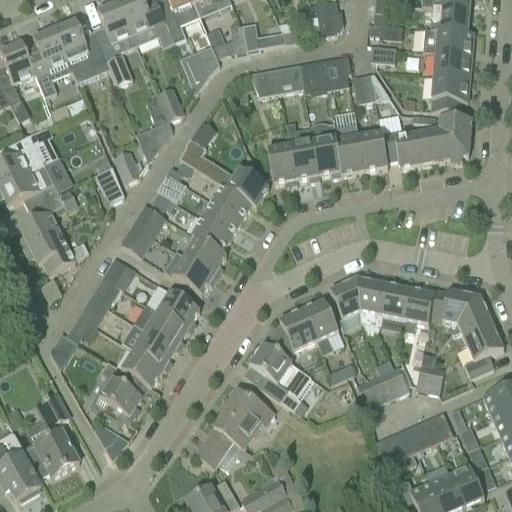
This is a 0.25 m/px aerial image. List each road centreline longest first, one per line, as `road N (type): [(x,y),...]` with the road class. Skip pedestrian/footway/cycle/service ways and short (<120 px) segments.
road 1 (residential): [(37,354),(216,90),(249,70),(340,54),(352,40),(357,0)]
road 2 (residential): [(254,303),(262,268),(301,224),(494,187)]
road 3 (residential): [(254,303),(286,279),(357,252),(495,275)]
road 4 (residential): [(122,494),(254,303)]
road 5 (residential): [(494,187),(508,0)]
